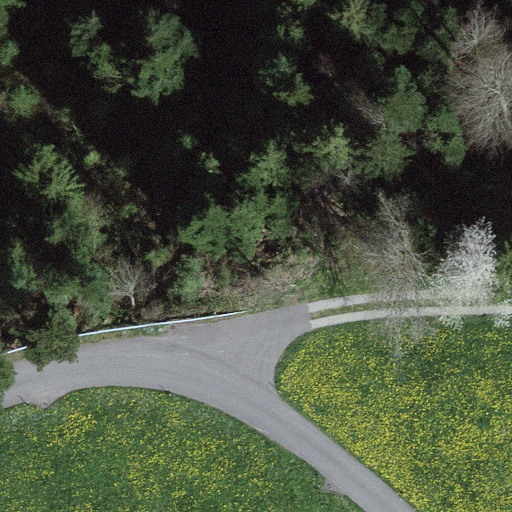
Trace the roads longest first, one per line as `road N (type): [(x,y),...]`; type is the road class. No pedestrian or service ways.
road 1 (unclassified): [(0,375),(107,354),(193,350),(383,511)]
road 2 (track): [(193,350),(357,308),(511,300)]
